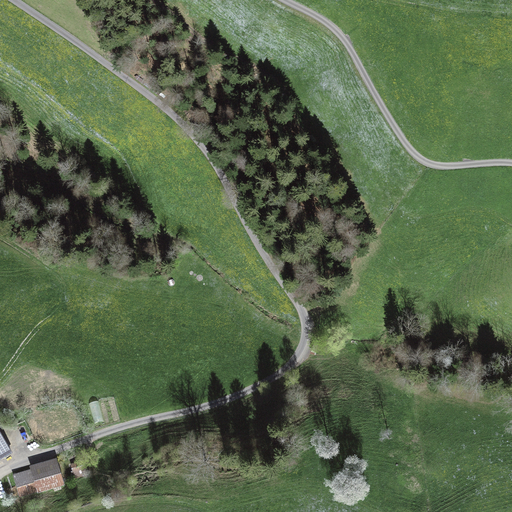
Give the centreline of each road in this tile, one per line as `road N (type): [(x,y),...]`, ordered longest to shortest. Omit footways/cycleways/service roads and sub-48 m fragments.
road 1 (track): [(13,0),(142,89),(194,136),(300,307),(305,328),(290,364),(250,389),(112,429),(0,473)]
road 2 (track): [(511,163),(421,160),(341,33),(286,0)]
road 3 (track): [(0,378),(65,302),(53,272),(0,238)]
